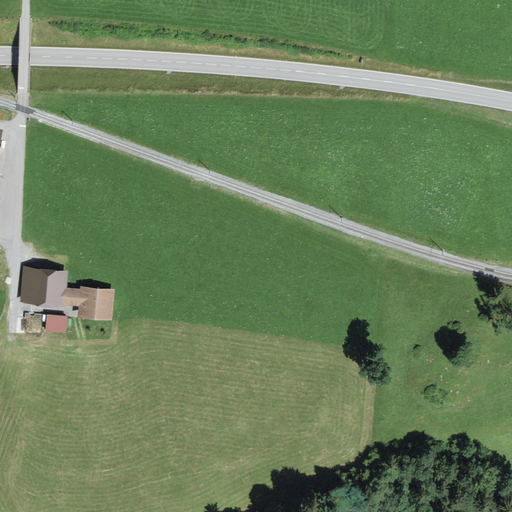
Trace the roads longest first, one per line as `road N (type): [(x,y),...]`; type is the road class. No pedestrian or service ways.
road 1 (primary): [(511,102),(331,75),(0,55)]
road 2 (unclassified): [(26,0),(13,303)]
